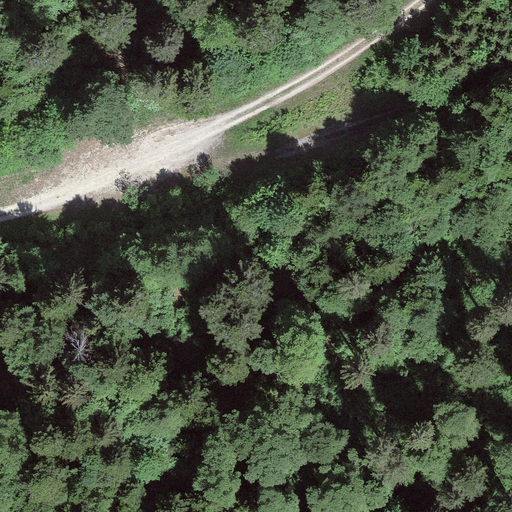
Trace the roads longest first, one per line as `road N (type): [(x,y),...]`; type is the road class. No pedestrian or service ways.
road 1 (track): [(0,177),(172,169),(255,154),(511,60)]
road 2 (track): [(413,0),(321,67),(200,131),(0,211)]
